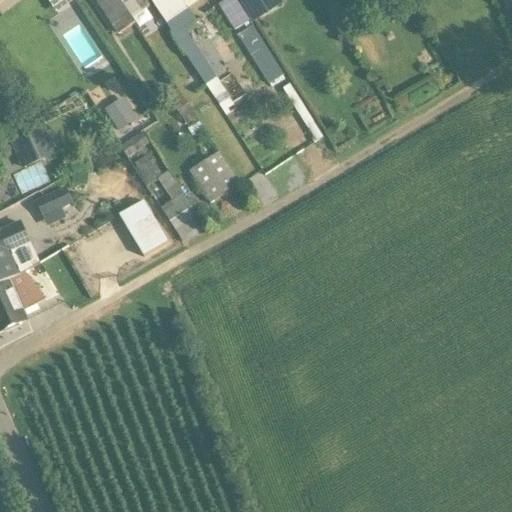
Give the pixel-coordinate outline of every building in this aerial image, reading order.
[(45,0),(55,15),(73,3),(71,0),(45,0)] [(92,0),(117,36),(135,26),(131,20),(117,0),(92,0)] [(144,0),(117,0),(131,20),(149,8),(144,0)] [(149,0),(206,88),(217,79),(185,31),(196,23),(188,11),(201,1),(200,0),(149,0)] [(234,0),(223,0),(205,11),(210,20),(228,9),(229,12),(228,13),(232,19),(234,19),(242,31),(250,26),(238,4),(237,4),(234,0)] [(244,0),(251,10),(267,0),(244,0)] [(276,66),(260,42),(251,48),(267,72),(276,66)] [(203,133),(177,92),(167,99),(192,139),(203,133)] [(136,122),(122,100),(104,112),(117,133),(136,122)] [(56,155),(43,129),(10,146),(22,171),(56,155)] [(119,149),(127,160),(149,146),(141,135),(119,149)] [(210,207),(240,187),(218,154),(188,173),(210,207)] [(181,245),(182,246),(204,234),(204,233),(167,173),(161,177),(148,156),(133,165),(133,166),(147,188),(157,181),(171,203),(160,210),(181,245)] [(296,156),(250,180),(263,204),(309,180),(296,156)] [(72,206),(65,190),(35,204),(46,228),(65,219),(61,211),(72,206)] [(144,204),(119,218),(143,258),(167,245),(144,204)] [(0,284),(40,265),(20,223),(0,232),(0,284)] [(0,284),(0,335),(28,322),(26,318),(58,302),(40,265),(0,284)]
